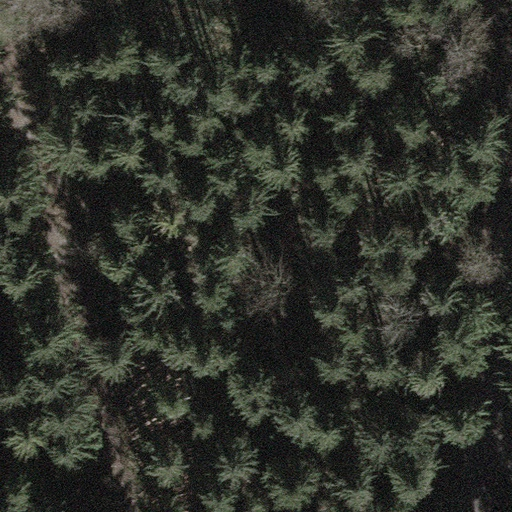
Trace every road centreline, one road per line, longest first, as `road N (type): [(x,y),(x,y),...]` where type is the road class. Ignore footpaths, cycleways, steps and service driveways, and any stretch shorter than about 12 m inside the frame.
road 1 (track): [(0,42),(33,123),(146,511)]
road 2 (track): [(491,455),(511,197)]
